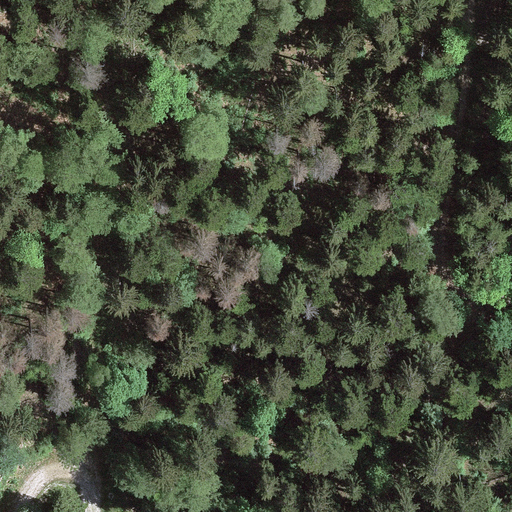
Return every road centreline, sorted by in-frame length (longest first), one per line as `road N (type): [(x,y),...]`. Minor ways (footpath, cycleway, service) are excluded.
road 1 (track): [(106,0),(111,141),(100,358),(79,470)]
road 2 (track): [(511,280),(464,296),(442,278),(458,128),(459,0)]
road 3 (track): [(464,296),(458,334),(371,476)]
road 4 (track): [(22,511),(40,481),(79,470),(100,485),(101,511)]
